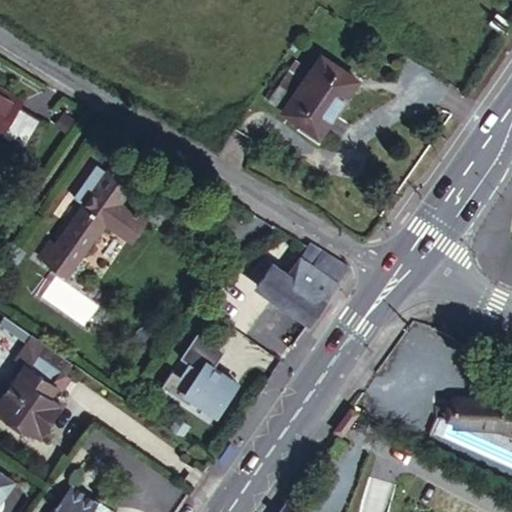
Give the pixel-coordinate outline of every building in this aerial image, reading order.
[(304,83),(284,112),(317,134),(343,100),(347,103),(362,82),(324,57),(310,75),(304,83)] [(304,83),(310,75),(296,64),(290,72),(304,83)] [(269,102),(284,112),(304,83),(290,72),(269,102)] [(19,105),(23,98),(0,84),(0,136),(1,136),(23,149),(42,119),(19,105)] [(65,134),(75,120),(65,113),(55,126),(65,134)] [(131,246),(148,222),(138,215),(139,213),(135,210),(132,214),(121,207),(135,186),(110,169),(105,177),(94,170),(71,203),(82,210),(54,251),(43,267),(65,281),(94,240),(96,241),(105,229),(131,246)] [(312,244),(290,276),(275,265),(259,289),(310,325),(350,268),(312,244)] [(37,263),(43,267),(54,251),(48,247),(37,263)] [(8,351),(23,362),(0,393),(0,408),(40,437),(62,406),(50,397),(58,387),(60,389),(67,378),(65,377),(74,364),(24,328),(8,351)] [(197,337),(189,350),(216,369),(225,356),(197,337)] [(162,389),(189,408),(194,400),(219,417),(239,388),(215,371),(216,369),(189,350),(181,362),(189,368),(181,380),(173,374),(162,389)] [(511,399),(471,395),(468,427),(506,432),(511,435),(511,399)] [(0,511),(21,482),(0,466),(0,511)] [(123,511),(124,511),(122,509),(104,498),(111,489),(84,470),(66,494),(75,500),(66,511),(63,511),(62,511),(61,511),(123,511)] [(122,509),(130,499),(113,487),(111,489),(104,498),(122,509)] [(66,511),(75,500),(66,494),(52,511),(61,511),(62,511),(63,511),(66,511)] [(280,511),(308,511),(294,501),(290,498),(280,511)]
